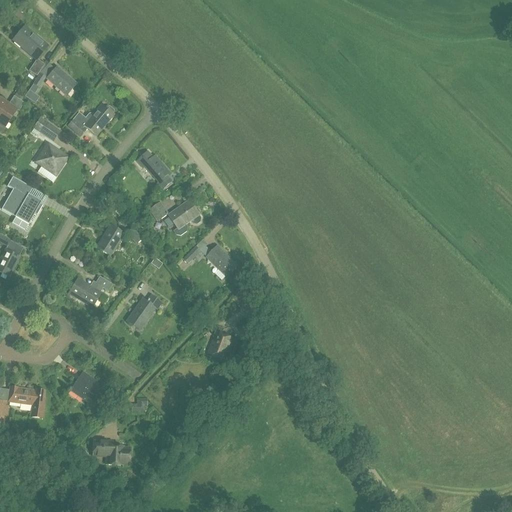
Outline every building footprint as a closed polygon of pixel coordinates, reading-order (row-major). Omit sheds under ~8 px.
[(39,58),(48,47),(24,27),(13,40),(23,49),(25,46),(39,58)] [(37,59),(28,71),(36,76),(44,65),(37,59)] [(46,79),(66,96),(76,85),(57,68),(46,79)] [(33,84),(38,88),(46,78),(40,74),(33,84)] [(39,98),(34,94),(29,91),(25,97),(35,104),(39,98)] [(0,131),(3,134),(6,129),(4,128),(16,110),(18,112),(24,103),(13,96),(8,105),(0,99),(0,131)] [(67,127),(80,138),(87,129),(96,137),(114,115),(112,114),(113,112),(113,111),(109,108),(107,108),(106,107),(105,108),(101,105),(92,115),(91,115),(89,115),(86,118),(85,119),(78,114),(67,127)] [(40,134),(53,143),(61,132),(40,118),(32,129),(30,132),(37,137),(40,134)] [(35,163),(55,176),(68,158),(48,144),(35,163)] [(157,184),(163,190),(172,182),(167,176),(170,174),(155,157),(144,166),(159,183),(157,184)] [(42,206),(40,205),(41,202),(28,195),(32,189),(12,177),(12,178),(13,179),(9,187),(7,186),(7,187),(12,190),(1,210),(15,218),(28,225),(34,214),(36,216),(42,206)] [(187,233),(188,227),(187,226),(191,222),(193,225),(197,225),(201,223),(201,218),(199,215),(190,202),(169,216),(178,229),(174,232),(177,236),(181,237),(187,233)] [(150,210),(158,222),(168,215),(160,203),(150,210)] [(96,248),(109,256),(123,234),(110,226),(96,248)] [(126,234),(140,250),(146,245),(132,228),(126,234)] [(0,258),(0,273),(9,278),(19,258),(23,249),(10,242),(11,241),(0,235),(0,243),(6,247),(4,250),(0,258)] [(183,260),(188,264),(201,252),(196,247),(183,260)] [(206,258),(227,277),(238,266),(217,247),(206,258)] [(69,294),(91,308),(100,293),(102,289),(108,292),(112,285),(109,283),(110,281),(103,277),(102,279),(99,277),(95,283),(93,282),(89,287),(77,279),(69,294)] [(239,303),(243,307),(253,297),(244,289),(233,300),(237,305),(239,303)] [(126,322),(139,331),(155,308),(157,310),(162,303),(151,295),(145,302),(142,299),(126,322)] [(209,354),(226,361),(234,340),(221,335),(223,330),(218,327),(213,339),(214,340),(209,354)] [(69,391),(89,406),(102,387),(82,373),(69,391)] [(7,403),(31,406),(30,418),(41,420),(45,392),(35,390),(35,391),(10,387),(7,403)] [(131,405),(131,413),(144,412),(144,407),(147,407),(146,399),(136,399),(136,404),(131,405)] [(58,455),(66,453),(64,439),(55,440),(58,455)] [(105,465),(129,466),(130,447),(112,446),(112,442),(93,441),(92,454),(92,459),(106,460),(105,465)] [(67,458),(70,461),(76,466),(87,455),(79,447),(71,455),(67,458)]
